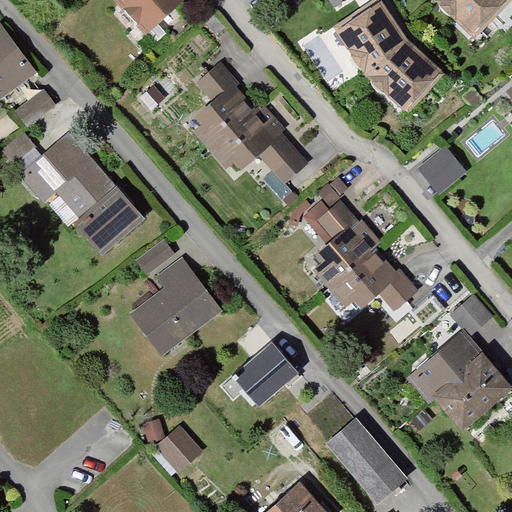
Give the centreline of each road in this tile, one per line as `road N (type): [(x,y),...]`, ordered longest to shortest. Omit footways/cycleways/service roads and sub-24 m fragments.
road 1 (residential): [(444,511),(0,6)]
road 2 (residential): [(511,310),(383,159),(342,139),(224,0)]
